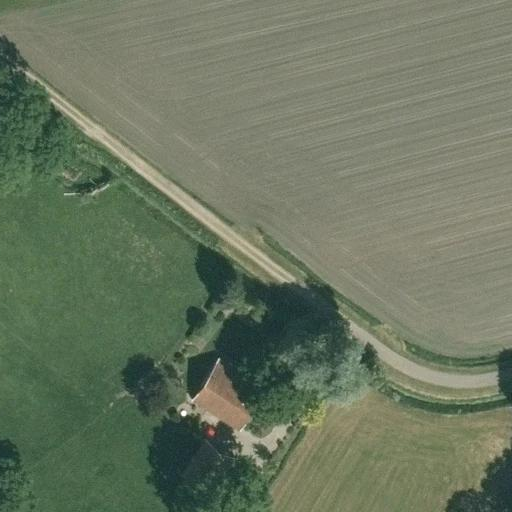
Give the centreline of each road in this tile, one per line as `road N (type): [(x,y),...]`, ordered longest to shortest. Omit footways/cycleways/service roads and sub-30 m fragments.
road 1 (track): [(318,305),(0,55)]
road 2 (unclassified): [(318,305),(419,372),(465,381),(511,374)]
